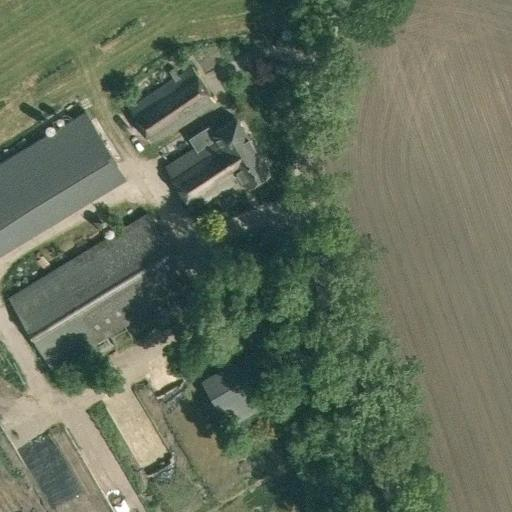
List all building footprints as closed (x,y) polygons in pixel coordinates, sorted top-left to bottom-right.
[(127,105),(151,142),(215,101),(192,65),(127,105)] [(78,115),(0,162),(0,233),(116,163),(85,111),(78,115)] [(165,166),(193,210),(239,181),(240,184),(243,182),(246,185),(270,169),(236,117),(214,132),(209,124),(189,137),(195,147),(165,166)] [(8,296),(53,370),(64,363),(193,284),(148,211),(8,296)] [(166,303),(175,316),(187,308),(179,296),(166,303)] [(200,378),(229,426),(282,394),(252,346),(200,378)]
